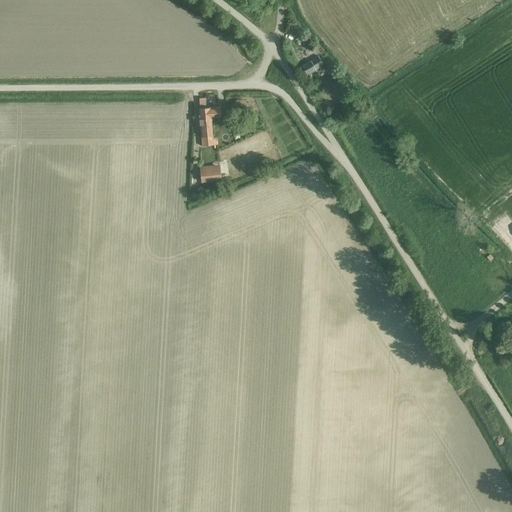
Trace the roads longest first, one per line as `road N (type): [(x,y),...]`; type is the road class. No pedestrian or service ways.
road 1 (unclassified): [(511,424),(339,154)]
road 2 (unclassified): [(0,88),(254,83)]
road 3 (unclassified): [(339,154),(270,45)]
